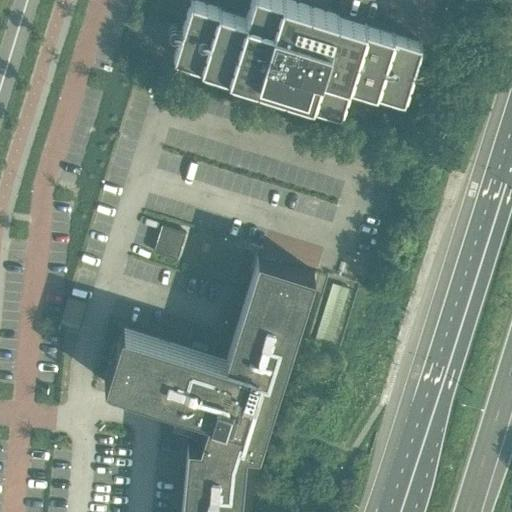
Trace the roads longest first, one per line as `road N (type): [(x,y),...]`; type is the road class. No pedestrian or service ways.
road 1 (primary): [(511,162),(400,511)]
road 2 (primary): [(466,511),(511,367)]
